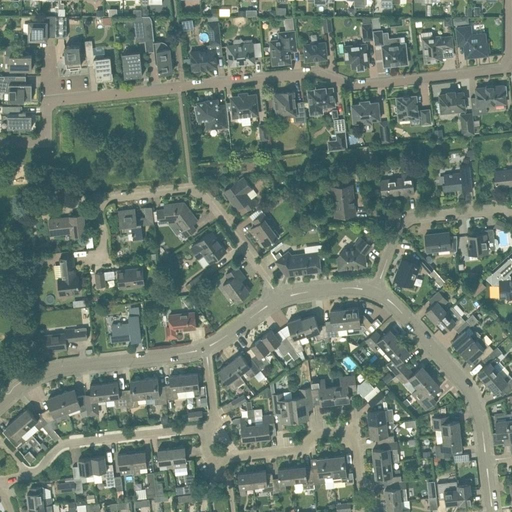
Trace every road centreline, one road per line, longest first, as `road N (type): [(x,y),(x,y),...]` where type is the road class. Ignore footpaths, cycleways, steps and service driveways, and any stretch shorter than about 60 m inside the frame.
road 1 (residential): [(47,103),(318,73),(353,86),(498,70),(508,56),(508,0)]
road 2 (residential): [(279,298),(203,193),(189,189),(101,196),(103,247),(82,258)]
road 3 (residential): [(363,511),(355,443),(344,430),(315,433),(294,451),(216,462)]
road 4 (tertiary): [(0,403),(59,368),(205,348)]
road 5 (tertiary): [(375,292),(469,389),(486,460)]
road 6 (residential): [(27,475),(65,443),(206,428)]
road 7 (residential): [(511,216),(496,208),(404,220),(375,292)]
